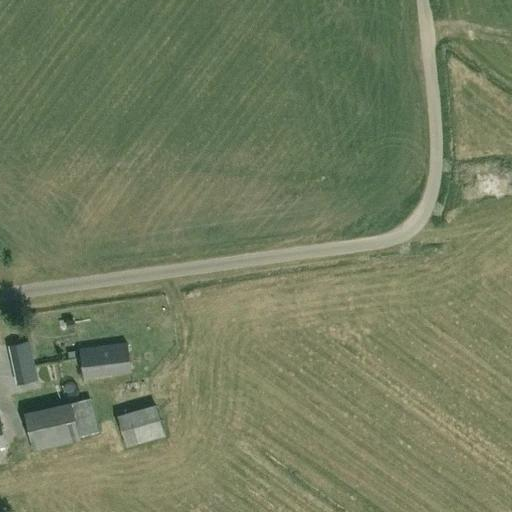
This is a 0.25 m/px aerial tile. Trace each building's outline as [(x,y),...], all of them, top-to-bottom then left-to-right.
[(32,339),(14,341),(20,378),(38,375),(32,339)] [(83,377),(131,371),(127,343),(79,349),(83,377)] [(98,431),(90,397),(71,401),(79,435),(98,431)] [(25,411),(33,444),(73,435),(65,402),(25,411)] [(126,446),(165,435),(155,402),(116,413),(126,446)]
